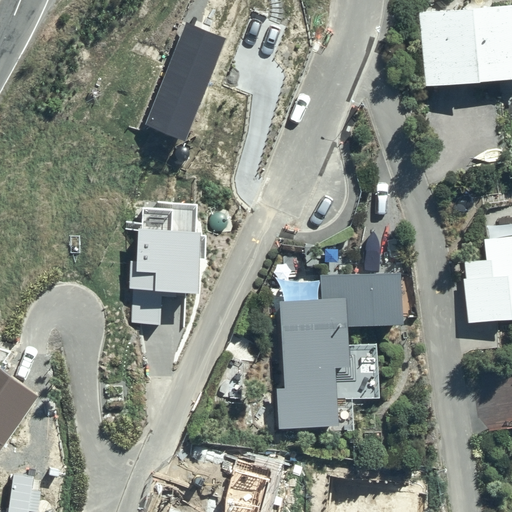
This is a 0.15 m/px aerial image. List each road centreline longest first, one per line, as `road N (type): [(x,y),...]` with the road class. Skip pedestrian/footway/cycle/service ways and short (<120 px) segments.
road 1 (residential): [(352,20),(435,255),(469,511)]
road 2 (residential): [(303,189),(272,212),(159,443),(135,511)]
road 3 (residential): [(352,20),(313,120),(303,189)]
